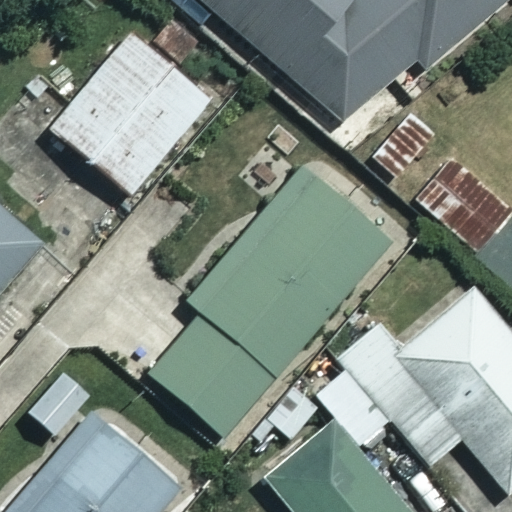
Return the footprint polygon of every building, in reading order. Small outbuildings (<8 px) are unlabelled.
[(178,0),(196,17),(207,5),(336,129),(408,54),(427,71),(495,0),(178,0)] [(209,101),(125,31),(46,126),(130,196),(209,101)] [(409,101),(361,153),(464,246),(511,194),(409,101)] [(414,234),(328,161),(214,297),(226,307),(174,368),(248,430),(414,234)] [(0,215),(0,280),(32,244),(0,215)] [(370,320),(330,354),(341,368),(310,394),(351,443),(385,414),(427,464),(458,437),(503,490),(511,482),(511,340),(467,288),(395,349),(370,320)] [(152,511),(176,485),(84,405),(0,501),(0,511),(152,511)] [(403,511),(329,422),(260,479),(287,511),(403,511)]
